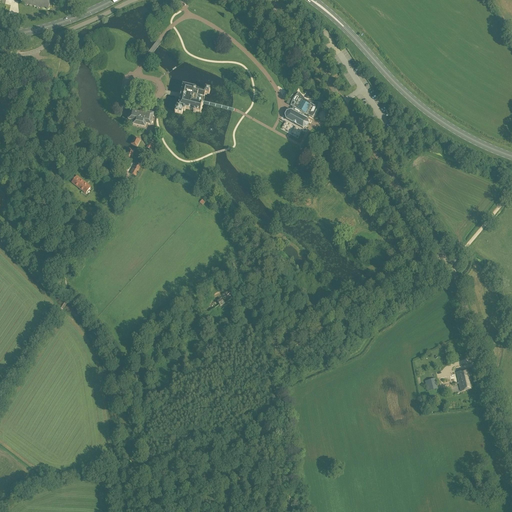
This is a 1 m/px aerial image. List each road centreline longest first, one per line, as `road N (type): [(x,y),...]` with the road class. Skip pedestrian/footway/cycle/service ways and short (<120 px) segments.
road 1 (secondary): [(511,454),(448,263),(302,40),(262,0)]
road 2 (primary): [(511,156),(435,117),(312,0)]
